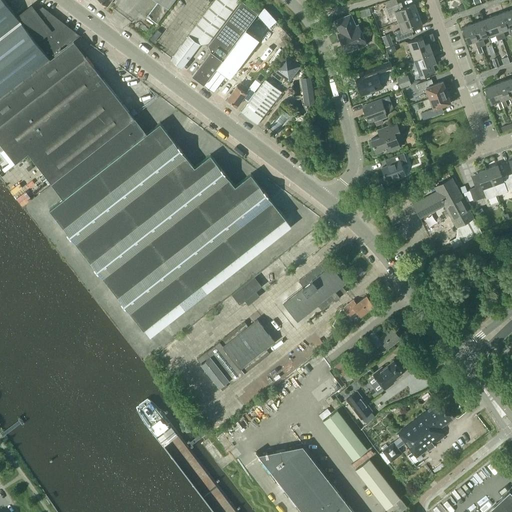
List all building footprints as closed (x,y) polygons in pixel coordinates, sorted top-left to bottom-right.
[(79,35),(42,7),(37,11),(31,4),(25,9),(26,10),(17,17),(3,0),(0,0),(0,97),(73,40),(80,35),(79,35)] [(156,0),(158,1),(147,16),(157,23),(174,0),(156,0)] [(189,35),(170,58),(182,67),(200,44),(208,43),(239,0),(214,0),(189,35)] [(192,75),(204,84),(258,12),(242,0),(241,0),(208,44),(210,50),(192,75)] [(398,22),(418,15),(414,4),(403,8),(401,2),(386,7),(390,17),(396,15),(398,22)] [(511,8),(503,12),(509,28),(511,27),(511,8)] [(509,28),(503,12),(493,16),(501,39),(505,38),(503,31),(509,28)] [(356,26),(350,14),(335,21),(340,33),(337,34),(345,53),(367,44),(358,25),(356,26)] [(418,15),(398,22),(401,29),(395,31),(398,41),(413,36),(411,30),(422,26),(418,15)] [(497,40),(501,39),(493,16),(483,19),(489,36),(495,34),(497,40)] [(483,19),(473,23),(481,46),(485,45),(482,38),(489,36),(483,19)] [(477,48),(481,46),(473,23),(462,27),(468,43),(475,41),(477,48)] [(222,61),(204,84),(214,92),(227,75),(230,77),(258,37),(245,28),(222,61)] [(158,29),(151,39),(155,42),(162,32),(158,29)] [(408,42),(414,59),(432,52),(428,42),(424,44),(422,37),(408,42)] [(49,210),(144,329),(286,218),(251,173),(235,186),(210,154),(195,167),(160,123),(146,133),(86,56),(73,40),(0,97),(0,142),(15,163),(29,152),(64,198),(49,210)] [(396,51),(394,45),(386,48),(388,53),(396,51)] [(432,52),(414,59),(421,77),(435,72),(432,63),(436,62),(432,52)] [(292,74),(299,65),(286,55),(275,69),(286,77),(289,79),(292,74)] [(501,65),(509,63),(507,57),(499,60),(501,65)] [(378,65),(363,71),(365,77),(356,80),(361,95),(382,88),(376,73),(392,67),(390,61),(378,65)] [(254,90),(266,76),(253,65),(242,78),(254,90)] [(300,79),(304,105),(315,103),(311,77),(300,79)] [(265,79),(241,112),(257,124),(282,91),(265,79)] [(429,98),(446,92),(443,81),(430,86),(428,80),(416,84),(419,90),(425,88),(429,98)] [(505,80),(495,84),(504,107),(507,106),(505,99),(511,97),(505,80)] [(236,106),(247,93),(245,92),(249,87),(241,82),(238,86),(237,85),(227,99),(236,106)] [(500,109),(504,107),(495,84),(485,88),(491,104),(497,102),(500,109)] [(446,92),(429,98),(433,109),(421,113),(423,119),(441,113),(438,107),(450,103),(446,92)] [(389,95),(362,105),(368,122),(374,120),(376,125),(383,122),(381,117),(387,115),(393,107),(389,95)] [(285,108),(271,125),(278,131),(292,114),(285,108)] [(371,139),(376,152),(386,148),(387,151),(398,148),(393,137),(400,134),(396,123),(377,129),(380,136),(371,139)] [(503,132),(510,130),(508,124),(501,127),(503,132)] [(382,167),(382,169),(387,182),(405,175),(402,165),(407,163),(403,152),(391,157),(394,163),(382,167)] [(498,164),(487,168),(497,194),(498,193),(499,194),(506,192),(505,190),(507,190),(507,191),(511,189),(511,186),(508,175),(502,177),(498,164)] [(497,194),(487,168),(477,172),(482,185),(469,189),(470,190),(464,192),(467,200),(472,198),(473,201),(486,196),(487,198),(496,195),(495,194),(497,194)] [(474,217),(452,177),(434,187),(437,191),(413,204),(420,217),(421,217),(420,216),(429,211),(430,213),(444,205),(456,227),(474,217)] [(468,240),(464,233),(456,237),(460,244),(468,240)] [(299,281),(304,287),(284,302),(297,320),(317,304),(322,310),(335,299),(336,300),(340,296),(346,291),(342,285),(345,282),(331,265),(328,267),(323,261),(299,281)] [(261,286),(253,276),(232,293),(239,303),(244,299),(248,304),(258,295),(254,290),(261,286)] [(374,304),(367,295),(357,303),(354,299),(344,307),(349,315),(356,310),(360,315),(374,304)] [(221,344),(219,341),(206,351),(205,351),(196,358),(222,390),(227,386),(224,382),(228,379),(231,383),(244,373),(241,369),(246,365),(245,364),(260,352),(261,354),(265,351),(264,349),(274,341),(256,319),(227,342),(226,340),(221,344)] [(392,327),(379,338),(387,348),(401,338),(392,327)] [(382,342),(375,334),(370,338),(377,347),(382,342)] [(334,366),(333,367),(337,374),(338,373),(340,377),(342,376),(350,370),(350,369),(342,360),(334,366)] [(385,390),(394,383),(392,380),(402,372),(393,360),(383,368),(382,367),(373,374),(374,375),(367,380),(377,393),(384,388),(385,390)] [(357,389),(345,397),(361,418),(372,409),(357,389)] [(328,404),(334,400),(330,395),(325,399),(328,404)] [(440,428),(454,417),(442,402),(428,413),(427,411),(398,434),(418,458),(446,436),(440,428)] [(327,408),(319,415),(322,419),(331,413),(327,408)] [(323,420),(353,460),(367,449),(337,410),(323,420)] [(382,450),(391,462),(402,453),(393,441),(382,450)] [(354,511),(303,445),(258,454),(256,451),(302,511),(354,511)] [(356,469),(386,508),(400,497),(370,458),(356,469)] [(511,511),(511,491),(510,489),(485,511),(511,511)] [(392,511),(401,511),(408,507),(401,498),(396,502),(399,506),(392,511)]
